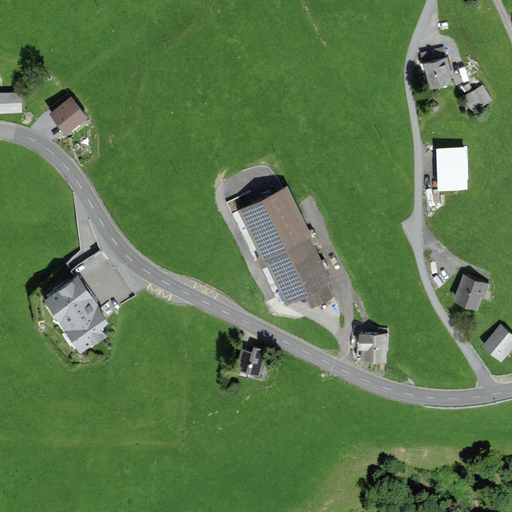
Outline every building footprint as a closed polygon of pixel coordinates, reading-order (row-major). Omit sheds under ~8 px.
[(454,57),(430,62),(435,87),(459,82),(454,57)] [(487,84),(469,94),(476,109),(495,99),(487,84)] [(24,90),(0,90),(0,109),(25,109),(24,90)] [(88,121),(71,97),(52,111),(68,135),(88,121)] [(471,145),(442,146),(443,187),(471,186),(471,145)] [(289,184),(246,205),(293,302),(313,293),(317,302),(340,291),(289,184)] [(492,284),(468,274),(458,297),(483,307),(492,284)] [(79,279),(50,296),(83,351),(112,334),(79,279)] [(511,353),(511,331),(504,326),(487,347),(505,362),(511,353)] [(390,329),(364,331),(366,358),(391,357),(390,329)] [(267,352),(236,347),(232,372),(263,377),(267,352)]
